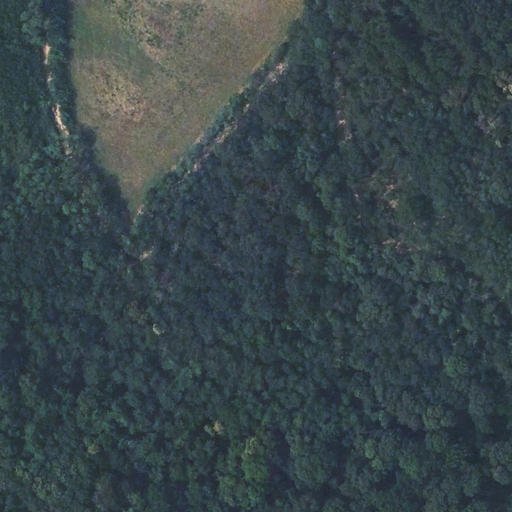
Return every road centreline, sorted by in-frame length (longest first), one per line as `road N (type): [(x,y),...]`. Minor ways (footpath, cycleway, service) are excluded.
road 1 (track): [(327,31),(286,58),(166,195),(153,244),(140,253),(101,221),(84,191),(52,98),(47,0)]
road 2 (track): [(511,309),(468,263),(393,237),(358,209),(327,31)]
